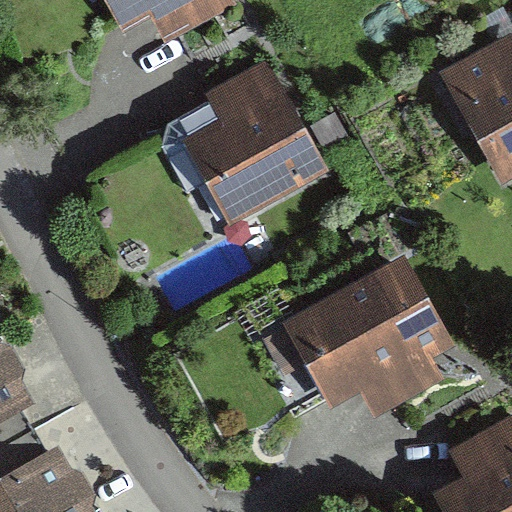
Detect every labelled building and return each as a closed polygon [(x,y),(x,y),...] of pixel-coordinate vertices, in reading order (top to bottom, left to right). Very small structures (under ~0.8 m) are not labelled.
[(228,12),(221,0),(88,0),(104,30),(140,11),(159,48),(228,12)] [(498,51),(440,81),(496,189),(511,180),(511,74),(511,75),(498,51)] [(327,176),(269,69),(200,107),(215,134),(184,151),(227,230),(327,176)] [(440,340),(400,269),(301,325),(341,396),(366,382),(380,406),(431,377),(417,352),(440,340)] [(0,419),(18,409),(0,377),(0,419)] [(511,511),(511,427),(444,465),(459,493),(428,509),(429,511),(511,511)] [(76,511),(48,462),(0,489),(0,511),(76,511)]
